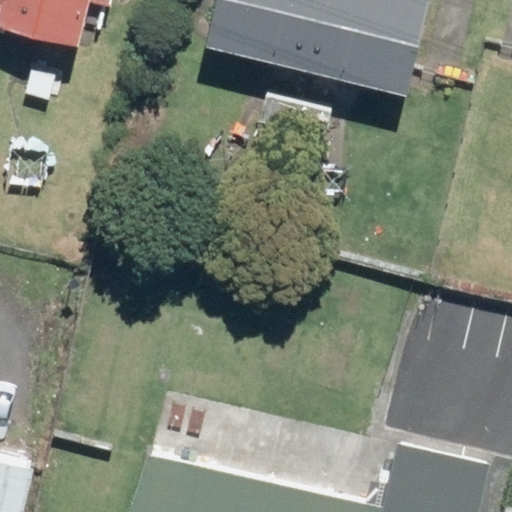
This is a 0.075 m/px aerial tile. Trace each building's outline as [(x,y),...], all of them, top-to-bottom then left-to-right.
[(0,0),(0,14),(76,31),(83,0),(98,0),(131,7),(132,0),(0,0)] [(423,0),(215,0),(206,39),(404,85),(423,0)] [(335,104),(271,89),(265,115),(329,130),(335,104)] [(371,503),(139,449),(123,511),(469,511),(482,459),(387,436),(371,503)] [(19,511),(32,460),(0,452),(0,511),(19,511)]
